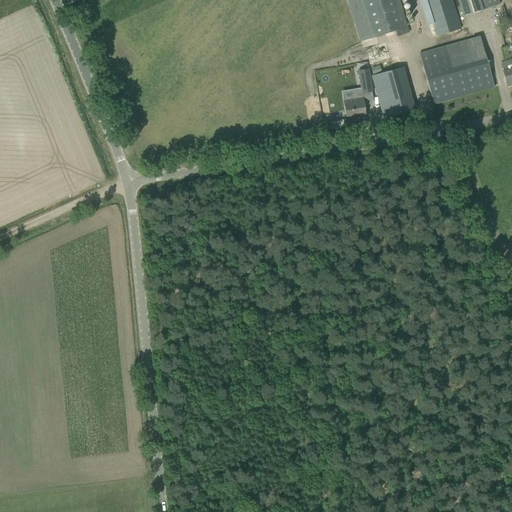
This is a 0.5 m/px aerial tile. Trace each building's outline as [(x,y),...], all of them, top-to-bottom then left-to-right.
[(409,32),(399,0),(346,0),(360,42),(395,31),(397,36),(409,32)] [(461,28),(452,0),(424,0),(427,8),(432,22),(436,36),(461,28)] [(457,0),(462,16),(499,5),(497,0),(457,0)] [(419,54),(433,104),(494,87),(480,37),(419,54)] [(511,65),(510,66),(509,61),(501,63),(507,86),(511,85),(511,65)] [(379,66),(371,68),(373,74),(380,72),(379,66)] [(373,80),(377,93),(384,118),(414,110),(402,67),(372,75),(373,80)] [(368,69),(358,70),(362,93),(372,92),(368,69)] [(356,102),(343,104),(344,110),(346,120),(366,117),(364,107),(363,97),(356,98),(356,102)]
